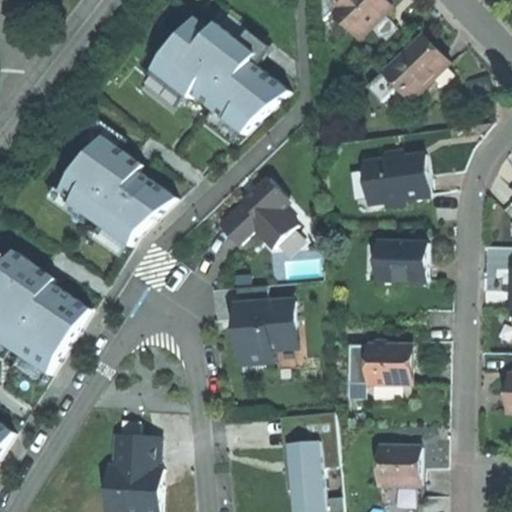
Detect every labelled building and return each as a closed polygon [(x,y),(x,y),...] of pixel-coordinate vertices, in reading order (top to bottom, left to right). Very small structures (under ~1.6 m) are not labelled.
[(326,0),(327,21),(336,12),(348,0),(326,0)] [(347,22),(363,39),(375,27),(382,34),(394,22),(388,15),(396,8),(388,0),(348,0),(336,12),(347,22)] [(328,41),(347,22),(336,12),(327,21),(328,41)] [(199,19),(158,71),(194,99),(197,95),(249,135),(272,114),(294,93),(245,55),(251,48),(221,24),(215,31),(199,19)] [(391,71),(418,98),(453,64),(438,49),(426,37),(391,71)] [(495,90),(491,77),(468,83),(472,96),(495,90)] [(107,138),(64,192),(78,202),(75,205),(134,247),(155,224),(181,200),(134,166),(138,160),(107,138)] [(409,201),(434,198),(431,174),(429,155),(407,158),(406,152),(390,154),(390,160),(369,163),(374,205),(390,203),(390,208),(409,206),(409,201)] [(247,203),(224,225),(243,245),(259,230),(277,249),(301,226),(283,207),(291,199),(272,179),(253,197),(252,196),(249,199),(246,202),(247,203)] [(385,282),(431,282),(431,264),(431,244),(386,243),(385,282)] [(54,375),(97,312),(33,269),(36,264),(18,252),(0,277),(0,289),(8,295),(0,307),(0,338),(22,353),(54,375)] [(254,276),(240,276),(240,287),(254,287),(254,276)] [(270,287),(240,289),(244,333),(246,364),(276,362),(276,351),(301,349),(297,301),(272,303),(270,287)] [(353,400),(371,400),(372,346),(354,346),(353,400)] [(371,400),(412,401),(413,368),(413,347),(372,346),(371,400)] [(346,511),(338,413),(284,418),(289,476),(291,491),(300,491),(302,511),(346,511)] [(0,464),(20,435),(0,421),(0,464)] [(125,423),(125,433),(143,434),(144,424),(125,423)] [(120,436),(118,467),(163,470),(165,439),(120,436)] [(384,486),(425,487),(426,468),(426,448),(384,447),(384,486)] [(112,484),(110,511),(164,511),(166,486),(163,486),(163,472),(167,472),(167,470),(163,470),(118,467),(113,467),(112,484)] [(405,505),(424,505),(424,487),(404,487),(405,505)]
